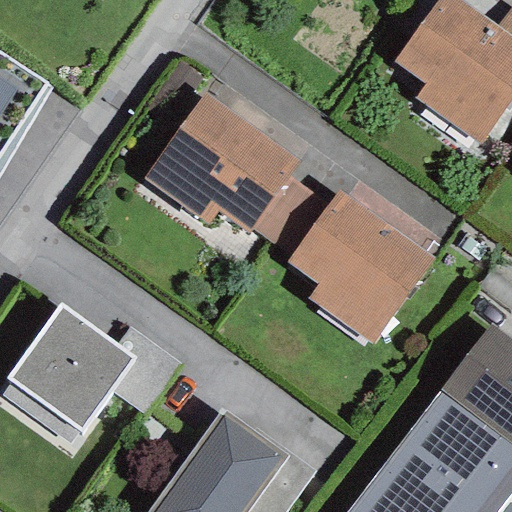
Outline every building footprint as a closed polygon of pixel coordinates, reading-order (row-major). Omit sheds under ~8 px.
[(511,38),(496,27),(459,0),(437,0),(392,61),(424,84),(413,100),(476,146),(488,130),(511,96),(511,38)] [(511,9),(510,8),(496,27),(511,38),(511,9)] [(0,151),(45,83),(0,53),(0,151)] [(203,92),(152,163),(141,179),(207,226),(218,211),(249,233),(252,230),(288,179),(300,162),(203,92)] [(326,205),(288,179),(252,230),(290,257),(326,205)] [(433,258),(337,190),(326,205),(290,257),(286,263),(316,284),(305,299),(368,343),(379,328),(382,331),(433,258)] [(133,358),(59,304),(5,376),(10,380),(79,431),(133,358)] [(511,342),(488,325),(440,391),(511,447),(511,342)] [(79,431),(10,380),(0,393),(0,394),(68,445),(79,431)] [(511,447),(440,391),(393,450),(473,511),(497,511),(511,493),(511,447)] [(221,409),(146,511),(245,511),(286,454),(221,409)] [(473,511),(393,450),(345,511),(473,511)] [(285,511),(313,473),(286,454),(245,511),(285,511)]
